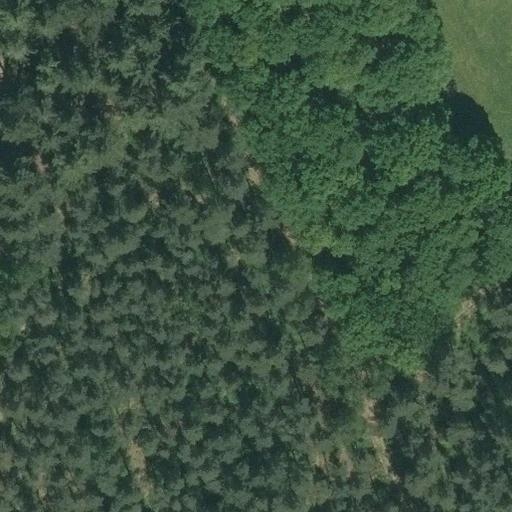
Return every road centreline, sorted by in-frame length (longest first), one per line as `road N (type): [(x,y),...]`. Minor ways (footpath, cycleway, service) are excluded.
road 1 (track): [(360,397),(511,247)]
road 2 (track): [(36,511),(0,374)]
road 3 (track): [(360,397),(410,511)]
